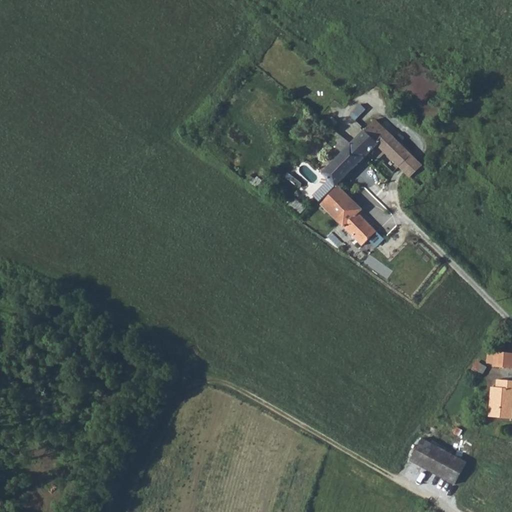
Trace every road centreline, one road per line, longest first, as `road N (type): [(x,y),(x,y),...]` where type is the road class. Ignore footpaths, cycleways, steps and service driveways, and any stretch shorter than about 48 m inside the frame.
road 1 (track): [(400,481),(212,377),(191,381),(126,511)]
road 2 (unclassified): [(511,321),(407,221),(393,203),(393,179)]
